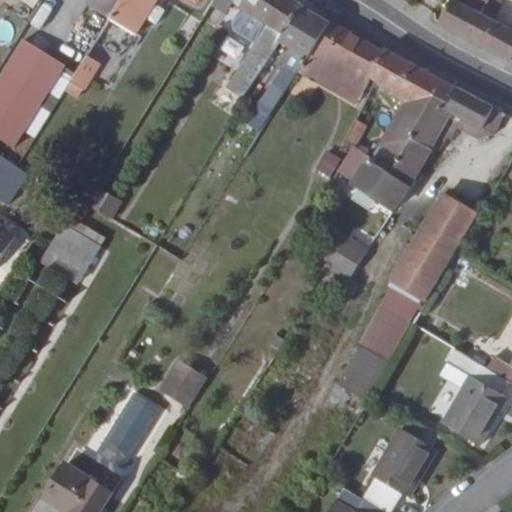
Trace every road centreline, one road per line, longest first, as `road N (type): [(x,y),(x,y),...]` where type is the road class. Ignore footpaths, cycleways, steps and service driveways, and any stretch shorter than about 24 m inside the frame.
road 1 (track): [(242,511),(314,411),(365,296),(431,186),(461,162),(503,148),(511,130)]
road 2 (tertiary): [(511,93),(356,0)]
